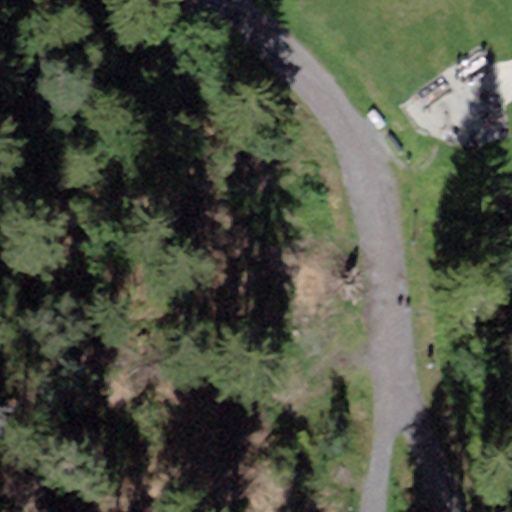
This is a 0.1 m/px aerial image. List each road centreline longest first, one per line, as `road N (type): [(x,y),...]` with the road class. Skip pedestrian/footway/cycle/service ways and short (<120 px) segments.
road 1 (residential): [(224,0),(293,56),(354,134),(380,196),(394,382)]
road 2 (track): [(394,382),(455,511)]
road 3 (track): [(394,382),(384,511)]
